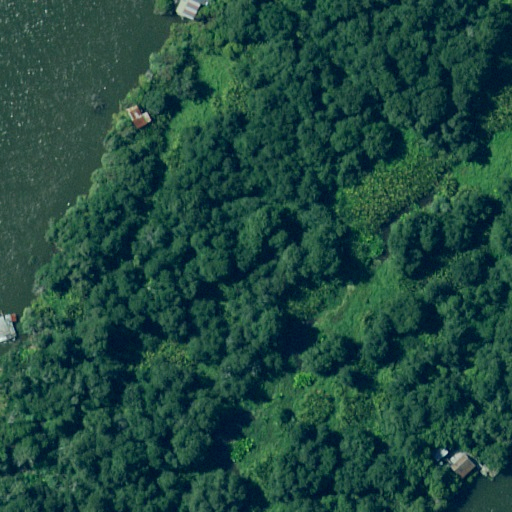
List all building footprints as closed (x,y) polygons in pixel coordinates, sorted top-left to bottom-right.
[(206,0),(185,0),(179,14),(197,21),(206,0)] [(144,100),(128,110),(141,132),(157,123),(144,100)] [(21,323),(0,329),(0,353),(1,356),(29,346),(21,323)] [(442,444),(429,456),(438,464),(450,453),(442,444)] [(476,467),(464,453),(450,465),(461,479),(476,467)]
